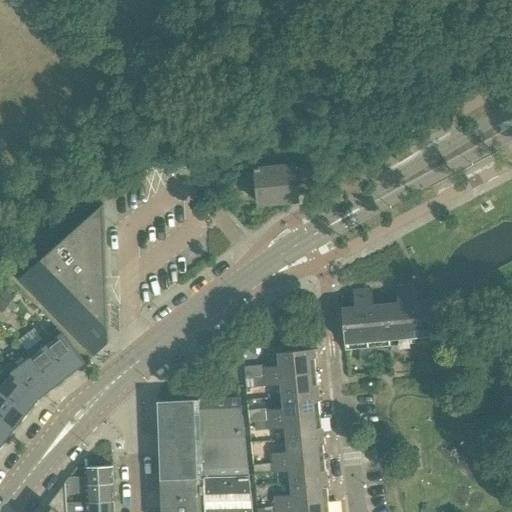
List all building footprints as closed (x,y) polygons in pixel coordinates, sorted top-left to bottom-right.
[(266,135),(255,136),(249,137),(249,145),(267,143),(266,135)] [(255,171),(258,204),(297,200),(296,184),(313,182),(312,164),(260,169),(259,168),(255,168),(255,171)] [(108,343),(103,204),(18,279),(93,357),(108,343)] [(414,285),(405,286),(410,344),(433,342),(429,300),(416,302),(414,285)] [(397,303),(385,305),(389,346),(410,344),(405,286),(395,287),(397,303)] [(372,289),(362,290),(368,348),(389,346),(385,305),(373,306),(372,289)] [(368,348),(362,290),(352,291),(354,308),(341,309),(345,350),(368,348)] [(2,295),(0,297),(0,302),(6,307),(11,301),(2,295)] [(57,327),(41,339),(69,375),(85,363),(62,333),(57,327)] [(41,339),(26,351),(54,387),(69,375),(41,339)] [(244,370),(245,379),(316,372),(314,349),(278,353),(280,366),(263,368),(244,370)] [(26,351),(6,366),(39,398),(54,387),(26,351)] [(6,366),(0,373),(0,392),(27,413),(39,398),(6,366)] [(282,385),(283,397),(318,393),(316,372),(245,379),(245,383),(251,383),(251,388),(282,385)] [(0,392),(0,416),(15,428),(27,413),(0,392)] [(284,409),(267,411),(259,411),(260,421),(268,420),(320,415),(318,393),(283,397),(284,409)] [(158,403),(159,440),(243,436),(239,398),(180,402),(158,403)] [(476,408),(482,421),(493,416),(487,403),(476,408)] [(286,428),(287,440),(322,436),(320,415),(268,420),(269,430),(286,428)] [(0,416),(0,441),(3,444),(15,428),(0,416)] [(159,440),(160,459),(246,456),(243,436),(159,440)] [(253,465),(272,463),(324,458),(322,436),(287,440),(288,452),(252,456),(253,465)] [(160,459),(161,479),(248,475),(246,456),(160,459)] [(290,471),(291,483),(326,480),(324,458),(272,463),(273,473),(290,471)] [(69,477),(65,482),(66,487),(113,484),(112,467),(84,468),(84,477),(73,478),(73,477),(69,477)] [(161,479),(161,511),(180,511),(251,508),(248,475),(161,479)] [(275,497),(276,506),(328,501),(326,480),(291,483),(292,495),(275,497)] [(42,511),(65,511),(65,503),(66,503),(66,494),(66,487),(65,482),(62,487),(42,511)] [(66,487),(66,494),(74,494),(85,494),(85,502),(113,502),(113,484),(66,487)] [(329,511),(328,501),(276,506),(276,511),(329,511)] [(65,503),(65,511),(113,511),(113,502),(85,502),(74,503),(66,503),(65,503)]
